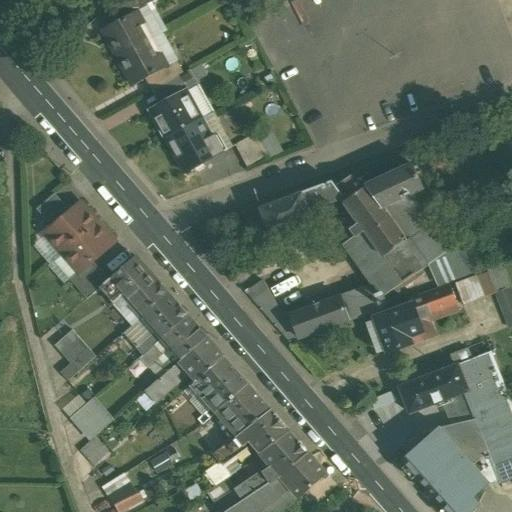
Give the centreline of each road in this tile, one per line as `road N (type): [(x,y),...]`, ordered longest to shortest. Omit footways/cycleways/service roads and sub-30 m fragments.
road 1 (secondary): [(399,511),(0,47)]
road 2 (track): [(4,52),(22,291),(83,511)]
